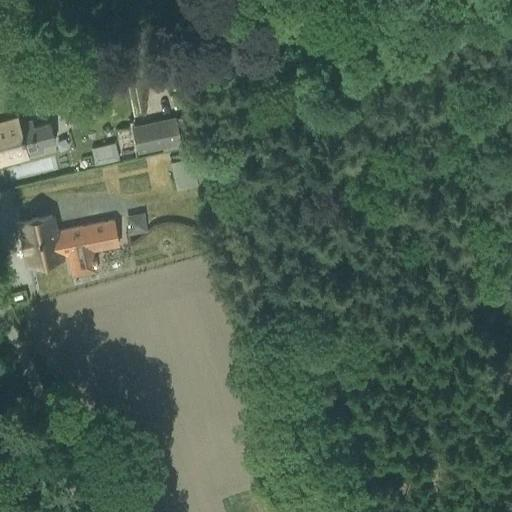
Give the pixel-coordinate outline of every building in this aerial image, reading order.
[(17,119),(0,123),(0,158),(16,154),(17,158),(27,155),(27,154),(43,150),(41,144),(54,140),(49,123),(33,127),(32,120),(19,124),(17,119)] [(144,123),(130,127),(136,151),(150,148),(144,123)] [(119,159),(115,142),(91,148),(95,164),(119,159)] [(176,186),(196,182),(190,156),(170,160),(176,186)] [(134,164),(138,190),(170,185),(167,159),(134,164)] [(128,232),(145,228),(141,212),(124,216),(128,232)] [(51,214),(38,217),(18,221),(27,263),(60,256),(60,257),(118,244),(112,218),(55,231),(51,214)]
